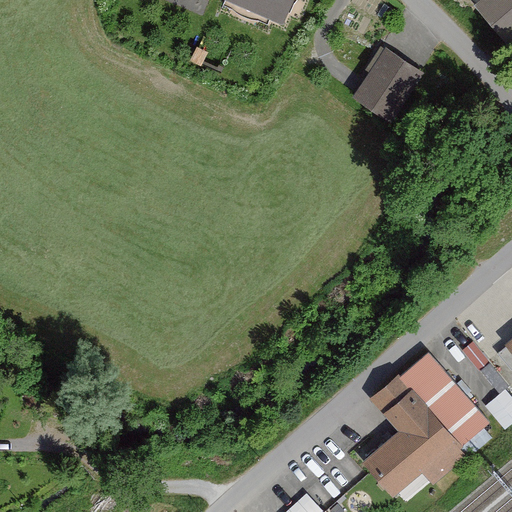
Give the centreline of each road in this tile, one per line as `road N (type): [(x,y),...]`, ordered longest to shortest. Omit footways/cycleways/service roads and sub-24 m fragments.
road 1 (unclassified): [(214,511),(511,255)]
road 2 (track): [(0,446),(83,453),(112,478),(228,499)]
road 3 (unclassified): [(415,0),(511,106)]
